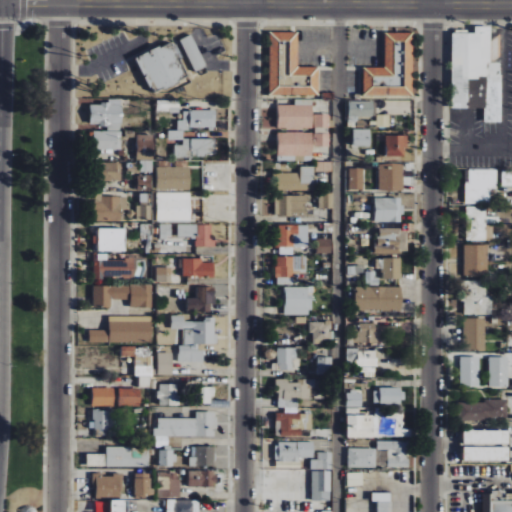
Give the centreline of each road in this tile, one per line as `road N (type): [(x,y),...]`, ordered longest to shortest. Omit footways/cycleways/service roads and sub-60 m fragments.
road 1 (tertiary): [(0,3),(511,7)]
road 2 (residential): [(61,4),(58,511)]
road 3 (residential): [(248,5),(244,511)]
road 4 (residential): [(435,7),(432,511)]
